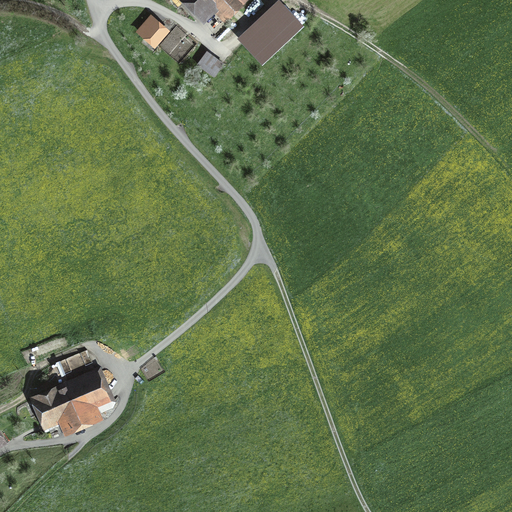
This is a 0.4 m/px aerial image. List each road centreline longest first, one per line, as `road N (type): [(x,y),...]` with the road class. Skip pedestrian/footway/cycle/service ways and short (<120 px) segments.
road 1 (unclassified): [(91,0),(103,34),(239,201),(259,241),(248,265),(204,311),(126,374)]
road 2 (track): [(370,511),(281,285),(258,248)]
road 3 (track): [(0,410),(23,397),(42,365),(86,346),(126,374)]
road 4 (track): [(298,0),(419,80)]
